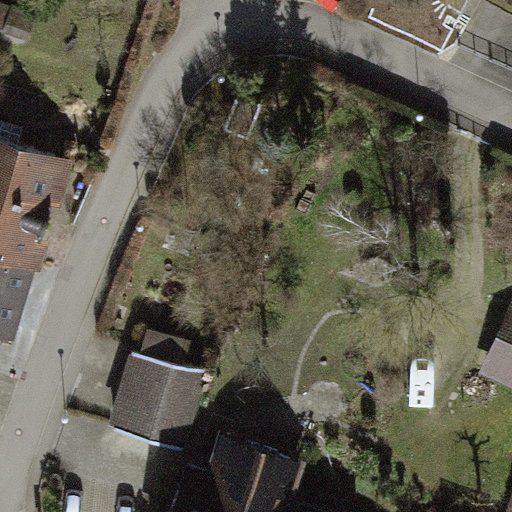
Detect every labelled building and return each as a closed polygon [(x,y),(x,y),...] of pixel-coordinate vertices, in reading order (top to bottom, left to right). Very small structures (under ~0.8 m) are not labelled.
[(71,158),(0,135),(0,245),(39,258),(71,158)] [(31,266),(0,256),(0,328),(10,331),(31,266)] [(144,348),(209,367),(216,344),(152,324),(144,348)] [(511,325),(495,369),(511,375),(511,325)] [(212,381),(134,355),(111,423),(188,449),(212,381)] [(212,473),(183,463),(165,511),(333,511),(295,499),(307,463),(225,435),(212,473)]
